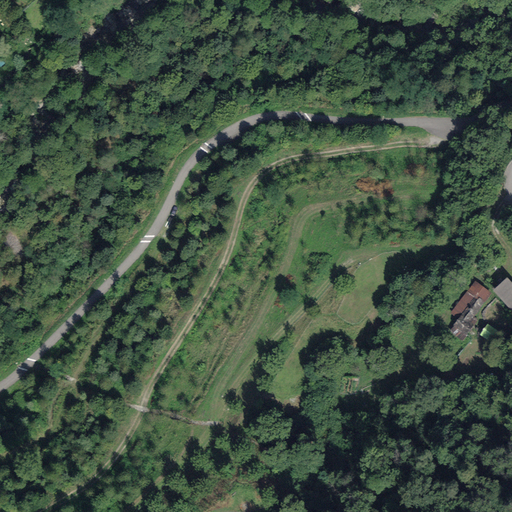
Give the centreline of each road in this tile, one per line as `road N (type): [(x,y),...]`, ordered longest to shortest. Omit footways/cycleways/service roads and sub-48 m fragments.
road 1 (unclassified): [(0,386),(133,256),(186,168),(218,138),(270,115),(438,123),(511,104)]
road 2 (track): [(45,511),(93,480),(124,444),(217,280),(241,207),(265,172),(287,159),(428,142),(438,123)]
road 3 (track): [(207,429),(221,383),(284,276),(304,216),(440,194)]
road 4 (track): [(347,263),(256,354),(199,441),(130,511)]
